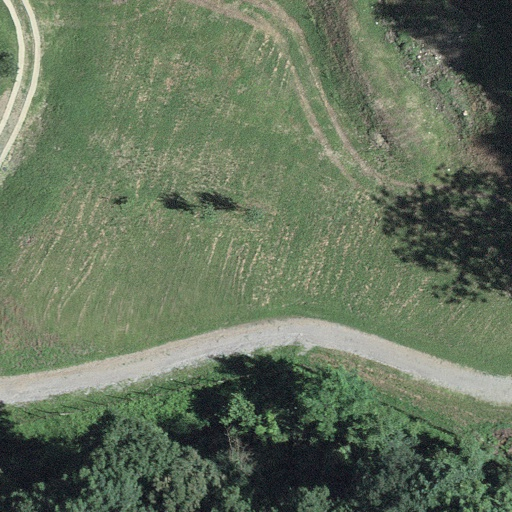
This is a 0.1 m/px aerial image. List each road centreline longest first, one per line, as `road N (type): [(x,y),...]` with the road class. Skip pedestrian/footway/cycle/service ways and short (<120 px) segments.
road 1 (track): [(511,410),(286,347),(80,399),(0,402)]
road 2 (track): [(0,153),(27,101),(35,64),(20,0)]
